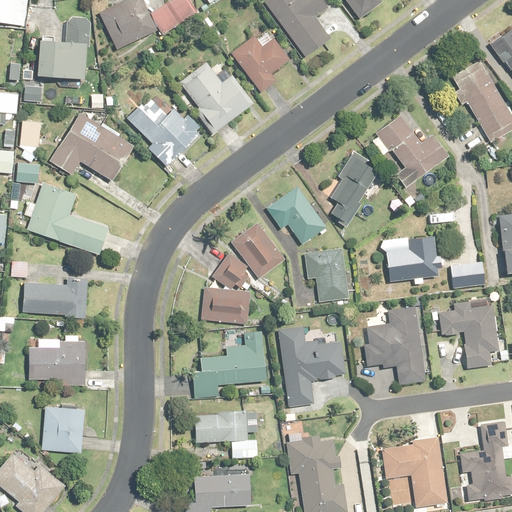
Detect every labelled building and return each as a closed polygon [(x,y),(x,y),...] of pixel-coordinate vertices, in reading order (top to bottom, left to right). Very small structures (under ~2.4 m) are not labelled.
[(28,0),(0,0),(0,4),(0,23),(25,27),(28,0)] [(217,0),(182,0),(194,16),(217,0)] [(317,49),(328,40),(298,0),(260,0),(249,7),(289,68),(317,49)] [(321,0),(342,30),(367,13),(357,0),(321,0)] [(144,42),(124,2),(82,23),(103,63),(144,42)] [(181,24),(167,2),(134,22),(149,44),(181,24)] [(67,50),(70,25),(43,36),(45,50),(67,50)] [(511,41),(505,32),(471,55),(511,114),(511,41)] [(249,37),(214,62),(244,104),(279,78),(249,37)] [(71,54),(23,51),(21,86),(68,89),(71,54)] [(21,65),(12,64),(10,80),(19,81),(21,65)] [(202,67),(166,93),(201,141),(237,114),(202,67)] [(465,70),(434,88),(472,155),(503,137),(465,70)] [(41,89),(25,87),(23,102),(39,104),(41,89)] [(103,109),(103,96),(92,96),(91,109),(103,109)] [(132,150),(133,150),(135,152),(129,158),(149,178),(155,171),(183,143),(158,118),(145,132),(127,114),(111,129),(132,150)] [(88,139),(64,123),(31,171),(56,188),(65,173),(95,195),(119,161),(88,139)] [(422,153),(411,161),(385,126),(361,143),(391,176),(378,185),(388,198),(431,166),(422,153)] [(31,131),(5,130),(4,156),(30,157),(31,131)] [(333,233),(339,221),(341,222),(364,177),(339,164),(315,209),(321,212),(315,224),(333,233)] [(58,205),(27,195),(11,240),(40,249),(40,250),(84,265),(93,238),(51,224),(58,205)] [(282,197),(248,217),(262,242),(272,236),(285,255),(308,239),(293,216),(282,197)] [(511,224),(483,228),(488,283),(511,280),(511,224)] [(242,232),(215,251),(241,287),(268,268),(242,232)] [(419,247),(394,248),(394,258),(370,260),(371,294),(422,291),(421,257),(420,257),(419,247)] [(291,290),(301,289),(303,312),(330,310),(328,284),(326,260),(288,263),(291,290)] [(30,264),(12,262),(11,277),(29,279),(30,264)] [(231,279),(211,263),(196,286),(218,300),(231,279)] [(467,274),(433,276),(434,300),(468,298),(467,274)] [(6,323),(50,326),(50,327),(70,328),(72,288),(52,287),(51,294),(8,291),(6,323)] [(237,304),(188,299),(185,333),(234,338),(237,304)] [(425,347),(444,344),(451,379),(491,372),(477,309),(439,314),(440,320),(421,323),(425,347)] [(403,315),(371,320),(373,336),(346,337),(348,380),(379,378),(382,394),(413,390),(403,315)] [(511,336),(508,337),(509,352),(495,353),(497,371),(511,369),(511,336)] [(289,338),(260,340),(266,416),(294,414),(293,392),(329,389),(325,351),(290,354),(289,338)] [(230,342),(230,352),(210,354),(210,361),(183,363),(185,381),(175,381),(176,410),(203,409),(203,394),(251,391),(248,358),(248,342),(230,342)] [(45,350),(45,358),(12,357),(11,391),(70,393),(71,359),(69,359),(69,350),(45,350)] [(68,418),(28,415),(24,460),(64,463),(68,418)] [(241,468),(240,452),(245,452),(245,423),(177,424),(177,453),(213,452),(214,469),(241,468)] [(466,457),(442,460),(444,483),(451,482),(453,510),(492,507),(490,474),(489,474),(488,462),(493,461),(489,435),(463,438),(466,457)] [(273,486),(283,485),(285,511),(327,511),(323,445),(281,448),(281,454),(271,454),(273,486)] [(429,511),(426,477),(425,477),(423,452),(363,458),(367,490),(394,488),(395,511),(429,511)] [(0,508),(4,511),(3,511),(34,511),(42,503),(41,503),(49,494),(22,471),(17,477),(0,462),(0,508)] [(177,510),(169,510),(169,511),(242,511),(241,482),(176,484),(177,510)]
